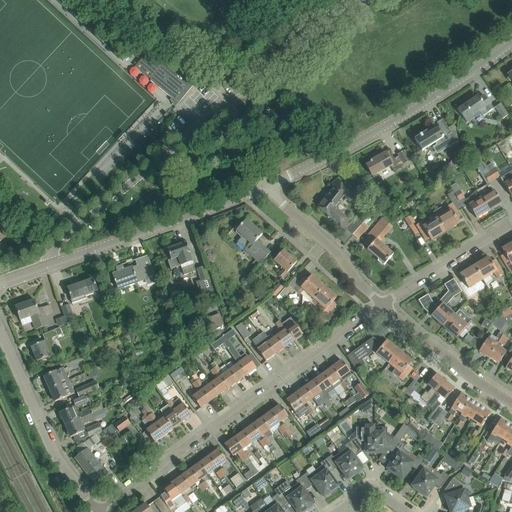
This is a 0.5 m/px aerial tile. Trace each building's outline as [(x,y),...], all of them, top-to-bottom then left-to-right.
[(56,0),(122,62),(129,55),(69,0),(56,0)] [(148,54),(136,68),(146,76),(151,80),(150,81),(170,98),(171,97),(178,103),(194,84),(162,58),(163,58),(152,49),(148,54)] [(477,96),(457,110),(463,118),(467,123),(474,118),(472,116),(480,111),(483,116),(486,113),(487,114),(493,110),(490,104),(484,96),(479,99),(477,96)] [(500,104),(495,108),(495,109),(502,119),(507,116),(500,104)] [(451,133),(448,128),(442,119),(437,123),(439,127),(428,134),(426,131),(414,139),(422,151),(431,146),(436,153),(459,140),(454,132),(451,133)] [(411,165),(408,160),(403,151),(397,155),(399,157),(393,160),(392,158),(393,157),(389,151),(370,162),(370,163),(366,166),(372,176),(390,166),(394,174),(411,165)] [(480,157),(473,162),(476,167),(483,163),(480,157)] [(499,177),(494,169),(491,164),(486,167),(494,181),(499,177)] [(489,184),(494,181),(486,167),(481,170),(484,175),(483,176),(489,184)] [(511,197),(511,196),(511,171),(500,179),(511,197)] [(346,191),(343,187),(337,179),(331,184),(333,187),(318,207),(345,231),(352,222),(348,219),(347,218),(347,219),(334,207),(347,192),(346,191)] [(501,203),(492,189),(490,185),(485,188),(484,186),(476,191),(488,211),(501,203)] [(459,191),(454,194),(459,202),(464,199),(459,191)] [(476,219),(488,211),(476,191),(465,200),(467,204),(476,219)] [(1,207),(7,213),(16,205),(10,199),(1,207)] [(460,217),(455,208),(453,204),(446,208),(449,212),(444,215),(440,208),(433,213),(437,220),(445,233),(459,224),(456,219),(460,217)] [(409,227),(415,223),(411,215),(404,219),(409,227)] [(353,234),(368,217),(360,217),(348,231),(353,234)] [(371,219),(368,217),(353,234),(358,239),(368,227),(366,225),(371,219)] [(393,255),(379,243),(392,227),(382,219),(362,241),(369,247),(367,250),(378,259),(377,260),(384,265),(393,255)] [(245,249),(244,250),(260,264),(269,255),(255,243),(262,235),(245,220),(236,231),(243,236),(238,242),(245,249)] [(431,241),(445,233),(437,220),(430,224),(430,223),(425,226),(423,222),(416,226),(424,239),(428,236),(431,241)] [(196,271),(189,252),(186,243),(167,249),(171,260),(168,261),(171,270),(181,266),(184,275),(196,271)] [(511,243),(502,250),(508,260),(504,263),(508,270),(511,274),(511,243)] [(282,278),(290,270),(296,262),(283,250),(274,261),(283,269),(278,275),(282,278)] [(117,273),(112,275),(117,289),(149,277),(142,258),(135,260),(137,266),(124,271),(123,267),(116,269),(117,273)] [(503,273),(500,269),(495,260),(491,263),(488,258),(474,267),(482,280),(485,286),(493,281),(490,276),(494,273),(496,277),(503,273)] [(204,295),(212,291),(203,267),(197,270),(202,281),(199,282),(204,295)] [(475,284),(482,280),(474,267),(460,275),(467,286),(463,288),(467,295),(473,291),(471,287),(476,284),(475,284)] [(313,299),(324,287),(312,276),(304,285),(300,282),(294,288),(300,294),(304,290),(313,299)] [(97,291),(96,289),(93,279),(67,288),(71,299),(70,299),(72,304),(93,296),(92,292),(97,291)] [(443,327),(453,316),(449,312),(450,311),(445,307),(454,297),(461,292),(453,279),(444,285),(448,292),(435,306),(433,304),(428,295),(418,301),(423,309),(443,327)] [(270,293),(274,297),(283,287),(279,283),(270,293)] [(280,302),(283,299),(292,289),(287,285),(278,295),(275,298),(280,302)] [(338,306),(333,302),(336,298),(324,287),(313,299),(323,308),(317,315),(323,320),(332,310),(333,312),(338,306)] [(34,300),(15,307),(20,321),(36,315),(38,320),(32,322),(35,330),(48,325),(42,308),(37,310),(34,300)] [(74,321),(69,304),(61,307),(67,323),(74,321)] [(511,312),(509,308),(498,316),(503,319),(511,314),(511,312)] [(469,318),(468,319),(458,310),(453,316),(443,327),(456,338),(464,329),(468,332),(473,326),(469,322),(471,320),(469,318)] [(253,320),(259,315),(256,311),(250,316),(253,320)] [(498,316),(493,324),(502,330),(499,335),(502,337),(503,335),(508,327),(509,325),(511,323),(511,314),(503,319),(498,316)] [(257,319),(264,328),(268,325),(261,316),(257,319)] [(293,316),(281,324),(282,327),(285,330),(293,342),(303,335),(301,333),(305,330),(296,319),(293,316)] [(235,328),(244,340),(251,335),(242,323),(235,328)] [(61,328),(50,333),(52,337),(63,332),(61,328)] [(232,330),(220,339),(223,344),(235,360),(238,365),(246,375),(256,369),(245,354),(240,357),(228,340),(236,335),(232,330)] [(285,330),(276,337),(284,348),(293,342),(285,330)] [(264,332),(260,335),(275,355),(284,348),(276,337),(270,341),(268,337),(264,332)] [(260,335),(252,341),(259,350),(257,351),(260,354),(266,362),(275,355),(260,335)] [(484,343),(479,352),(489,358),(502,337),(499,335),(498,335),(496,339),(491,335),(488,341),(486,340),(484,343)] [(502,337),(489,358),(498,364),(500,361),(504,363),(508,356),(505,354),(506,352),(500,348),(502,345),(504,346),(508,339),(503,335),(502,337)] [(473,337),(469,344),(476,348),(480,342),(473,337)] [(389,364),(399,352),(386,341),(383,346),(373,338),(346,357),(356,371),(365,364),(362,360),(370,354),(375,359),(378,355),(383,359),(389,364)] [(37,362),(46,358),(49,356),(46,348),(53,344),(51,339),(44,342),(43,342),(30,347),(37,362)] [(220,339),(211,346),(214,350),(223,344),(220,339)] [(199,349),(202,353),(208,349),(205,345),(199,349)] [(403,381),(406,377),(412,369),(408,366),(412,362),(399,352),(389,364),(395,368),(395,369),(399,373),(397,376),(403,381)] [(65,362),(68,368),(79,364),(78,362),(86,358),(84,353),(76,357),(65,362)] [(341,361),(332,368),(346,388),(350,385),(346,380),(352,375),(350,372),(347,369),(341,361)] [(214,362),(211,364),(214,369),(228,389),(237,382),(229,371),(226,368),(225,365),(219,369),(214,362)] [(238,365),(229,371),(237,382),(246,375),(238,365)] [(68,382),(65,375),(62,368),(43,376),(49,390),(68,382)] [(332,368),(323,374),(331,386),(331,385),(334,389),(339,385),(342,390),(346,388),(332,368)] [(214,369),(210,371),(214,376),(213,377),(216,381),(211,384),(219,395),(228,389),(214,369)] [(134,395),(144,391),(136,373),(126,377),(134,395)] [(323,374),(314,381),(328,401),(331,398),(327,394),(334,389),(331,385),(331,386),(323,374)] [(427,404),(446,382),(436,374),(428,385),(432,388),(427,393),(426,392),(420,398),(427,404)] [(167,377),(155,385),(160,392),(164,389),(172,384),(168,378),(167,377)] [(199,380),(195,382),(210,402),(219,395),(211,384),(207,378),(201,383),(199,380)] [(414,380),(404,393),(409,397),(419,385),(414,380)] [(79,397),(99,388),(95,381),(76,390),(79,397)] [(314,381),(305,387),(313,399),(316,402),(321,398),(325,403),(328,407),(331,405),(328,401),(314,381)] [(73,394),(71,388),(68,382),(49,390),(55,402),(73,394)] [(196,390),(191,394),(193,397),(193,398),(195,401),(200,409),(210,402),(195,382),(192,384),(196,390)] [(445,400),(454,389),(446,382),(427,404),(431,407),(440,396),(445,400)] [(353,397),(357,403),(369,395),(361,384),(355,388),(358,393),(353,397)] [(305,387),(295,394),(304,405),(313,399),(305,387)] [(295,394),(286,401),(292,409),(294,412),(299,418),(305,414),(306,416),(310,414),(306,409),(304,405),(295,394)] [(462,413),(470,400),(460,394),(448,414),(444,411),(434,424),(439,428),(445,420),(449,422),(457,410),(462,413)] [(88,403),(85,396),(73,401),(76,408),(88,403)] [(357,403),(353,397),(344,402),(347,408),(356,402),(357,403)] [(171,401),(167,403),(169,405),(182,422),(191,416),(185,408),(179,399),(173,403),(171,401)] [(472,419),(480,407),(470,400),(462,413),(461,414),(466,418),(467,416),(472,419)] [(364,406),(364,407),(367,411),(373,407),(370,403),(364,406)] [(65,427),(104,410),(101,404),(90,409),(77,415),(74,407),(59,413),(65,427)] [(169,405),(160,411),(162,414),(172,429),(182,422),(169,405)] [(280,405),(270,412),(279,424),(288,417),(286,413),(280,405)] [(434,424),(444,411),(438,406),(428,420),(434,424)] [(481,427),(490,413),(480,407),(472,419),(477,422),(476,424),(481,427)] [(348,408),(338,415),(342,420),(351,413),(348,408)] [(81,425),(95,419),(96,421),(106,416),(104,410),(65,427),(70,438),(84,432),(81,425)] [(270,412),(261,419),(272,433),(278,429),(285,440),(288,437),(281,427),(279,424),(270,412)] [(153,414),(149,416),(163,436),(172,429),(162,414),(156,418),(153,414)] [(151,428),(146,431),(154,442),(163,436),(149,416),(146,418),(149,423),(148,424),(151,428)] [(130,424),(125,417),(114,425),(119,432),(130,424)] [(402,421),(407,425),(410,422),(405,417),(402,421)] [(261,419),(252,426),(267,446),(272,453),(275,450),(267,439),(273,435),(272,433),(261,419)] [(327,419),(318,425),(322,431),(331,424),(327,419)] [(463,423),(457,419),(454,425),(460,429),(463,423)] [(491,434),(485,444),(489,447),(496,437),(497,435),(502,438),(510,426),(500,420),(495,428),(491,434)] [(86,430),(89,437),(102,432),(99,424),(86,430)] [(284,424),(281,427),(288,437),(292,435),(284,424)] [(318,425),(307,433),(311,439),(322,431),(318,425)] [(252,426),(242,432),(251,444),(256,440),(259,443),(263,448),(267,446),(252,426)] [(511,426),(510,426),(502,438),(508,442),(506,443),(511,446),(511,445),(511,426)] [(356,438),(350,442),(358,453),(363,449),(366,449),(366,453),(368,453),(368,454),(374,454),(374,455),(375,455),(375,433),(375,428),(375,427),(366,427),(366,428),(356,428),(356,438)] [(387,428),(375,428),(375,433),(375,455),(375,454),(382,454),(382,453),(384,453),(384,449),(387,449),(392,453),(399,442),(394,438),(387,433),(387,428)] [(409,428),(405,434),(417,442),(421,438),(409,428)] [(472,429),(469,434),(475,437),(478,432),(472,429)] [(242,432),(234,439),(248,458),(251,455),(246,448),(251,444),(242,432)] [(399,432),(394,438),(399,442),(404,435),(399,432)] [(438,450),(442,444),(427,433),(423,440),(438,450)] [(75,458),(95,485),(108,475),(88,450),(100,441),(95,435),(83,444),(87,449),(78,455),(77,455),(78,456),(75,458)] [(234,439),(224,445),(230,453),(233,457),(237,454),(245,466),(251,462),(248,458),(234,439)] [(346,449),(340,453),(356,476),(356,475),(361,471),(361,470),(362,469),(353,456),(358,453),(350,442),(344,446),(346,449)] [(397,456),(387,469),(389,470),(388,471),(393,475),(393,476),(410,453),(403,449),(405,446),(399,442),(392,453),(397,456)] [(78,455),(86,449),(82,443),(74,449),(78,455)] [(503,448),(499,453),(505,457),(507,455),(508,452),(503,448)] [(227,462),(224,458),(218,450),(208,457),(217,468),(217,469),(227,462)] [(251,455),(248,458),(251,462),(258,472),(267,466),(268,465),(258,452),(254,454),(262,465),(260,467),(251,455)] [(331,455),(326,460),(334,470),(338,467),(348,480),(349,478),(350,479),(355,476),(356,476),(340,453),(333,458),(331,455)] [(410,453),(393,476),(394,476),(400,479),(400,478),(402,479),(411,467),(416,470),(424,459),(418,455),(416,458),(410,453)] [(446,455),(442,461),(453,469),(457,464),(446,455)] [(208,475),(217,469),(217,468),(208,457),(199,463),(208,475)] [(421,474),(412,486),(413,488),(418,493),(417,493),(418,493),(434,471),(428,466),(430,464),(424,459),(416,470),(421,474)] [(321,466),(315,471),(332,493),(337,488),(336,488),(338,487),(329,474),(334,470),(326,460),(320,464),(321,466)] [(199,482),(208,475),(199,463),(190,470),(199,482)] [(254,468),(244,475),(247,480),(258,473),(254,468)] [(462,472),(461,475),(468,480),(473,473),(465,468),(462,472)] [(199,482),(190,470),(181,477),(190,488),(195,484),(201,492),(202,492),(209,502),(212,499),(201,484),(201,485),(199,482)] [(307,473),(301,477),(309,488),(314,484),(323,497),(325,496),(325,497),(331,493),(331,494),(332,493),(315,471),(309,475),(307,473)] [(434,471),(418,493),(418,494),(419,493),(424,497),(425,496),(426,497),(435,484),(441,488),(446,480),(449,477),(443,472),(441,475),(434,471)] [(222,482),(225,480),(219,472),(216,474),(222,482)] [(229,479),(233,487),(242,482),(237,474),(229,479)] [(489,482),(491,478),(484,474),(481,478),(489,482)] [(495,474),(490,483),(498,489),(504,480),(495,474)] [(190,488),(181,477),(172,483),(180,495),(181,495),(183,498),(191,510),(192,510),(187,503),(190,500),(187,495),(192,492),(190,488)] [(297,484),(291,488),(307,511),(308,511),(307,510),(313,506),(312,505),(314,504),(304,491),(309,488),(301,477),(296,481),(297,484)] [(446,506),(467,499),(464,491),(463,491),(461,486),(452,479),(444,490),(448,493),(449,496),(445,497),(446,499),(445,499),(447,506),(446,506)] [(201,484),(212,499),(216,497),(209,487),(208,487),(204,482),(201,484)] [(286,482),(274,491),(277,495),(285,506),(290,502),(297,511),(304,511),(307,511),(291,488),(286,482)] [(171,502),(180,495),(172,483),(163,490),(171,502)] [(504,489),(500,501),(508,503),(511,491),(504,489)] [(273,501),(267,506),(271,511),(282,511),(280,509),(285,506),(277,495),(271,499),(273,501)] [(160,497),(154,502),(160,511),(170,511),(165,505),(166,505),(160,497)] [(470,511),(469,508),(470,507),(467,499),(446,506),(446,507),(447,506),(449,511),(470,511)] [(151,511),(145,503),(139,508),(139,507),(135,509),(136,510),(133,511),(151,511)]
